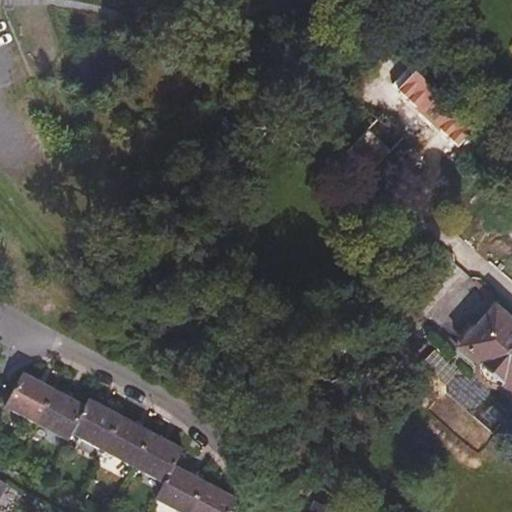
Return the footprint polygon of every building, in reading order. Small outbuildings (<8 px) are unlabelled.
[(471,128),(408,68),(390,87),(455,146),(471,128)] [(392,129),(379,116),(347,150),(361,163),(392,129)] [(511,335),(491,318),(457,356),(511,401),(511,335)] [(23,377),(4,410),(65,443),(68,436),(163,486),(156,502),(175,511),(230,511),(236,501),(174,467),(182,452),(87,402),(84,409),(23,377)] [(288,485),(304,497),(310,488),(296,475),(288,485)] [(317,504),(326,511),(343,511),(324,495),(317,504)]
